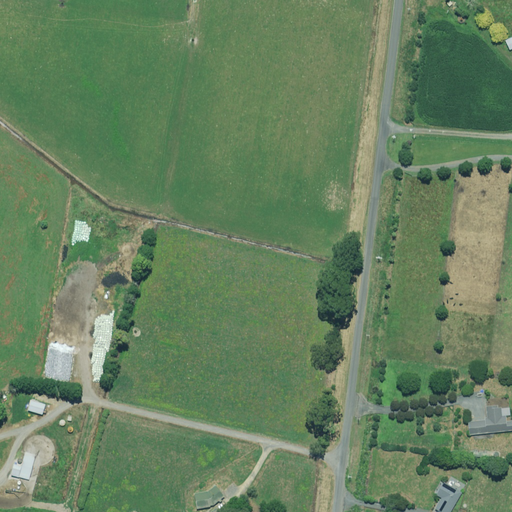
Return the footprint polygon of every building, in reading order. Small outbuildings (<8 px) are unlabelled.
[(47,405),(32,401),(30,411),(44,415),(47,405)] [(503,408),(487,410),(488,420),(469,422),(471,436),(511,431),(511,421),(509,422),(508,416),(504,417),(503,408)] [(37,456),(27,453),(23,467),(16,465),(13,476),(30,480),(37,456)] [(452,511),(463,493),(445,483),(438,496),(443,498),(436,511),(438,511),(452,511)] [(218,487),(209,492),(196,494),(198,509),(211,507),(215,505),(226,497),(218,487)]
